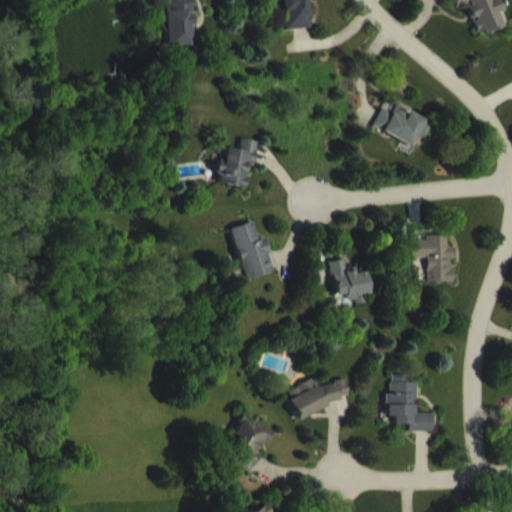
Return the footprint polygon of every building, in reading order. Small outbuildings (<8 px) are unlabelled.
[(311,42),(308,0),(291,0),(292,6),(284,7),(286,44),(311,42)] [(506,40),(501,26),(502,26),(493,0),(449,0),(450,0),(457,21),(467,18),(477,46),(487,43),(488,46),(506,40)] [(168,8),(169,25),(157,25),(158,38),(165,38),(166,59),(195,58),(194,7),(168,8)] [(404,155),(401,161),(411,166),(420,146),(428,150),(434,137),(397,119),(394,126),(384,121),(374,140),(404,155)] [(259,155),(242,152),(240,163),(224,160),(218,188),(221,189),(219,197),(245,202),(250,179),(254,180),(259,155)] [(247,293),(275,285),(265,251),(259,253),(253,235),(231,242),(247,293)] [(429,271),(430,296),(456,295),(454,261),(450,261),(449,248),(429,249),(429,254),(405,255),(405,272),(429,271)] [(332,275),(337,309),(348,308),(349,317),(365,315),(364,307),(371,306),(368,285),(356,287),(355,281),(347,282),(346,273),(332,275)] [(302,434),(338,415),(347,411),(351,410),(348,392),(341,393),(331,398),(320,400),(316,391),(293,403),(297,423),(297,424),(297,425),(302,434)] [(418,396),(393,396),(393,407),(389,407),(389,430),(396,430),(396,438),(412,438),(412,445),(435,445),(435,427),(419,427),(419,419),(418,419),(418,396)] [(253,486),(275,443),(249,429),(227,473),(253,486)]
